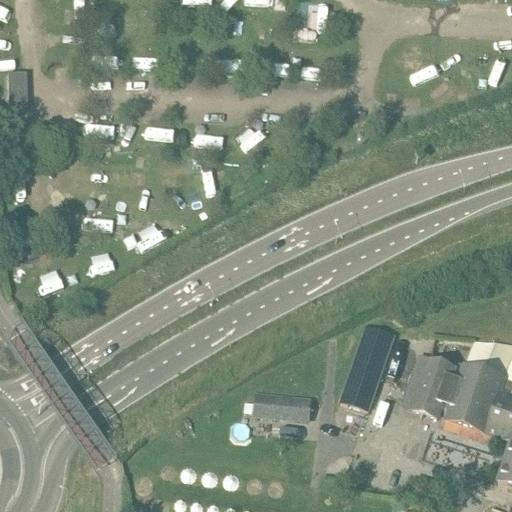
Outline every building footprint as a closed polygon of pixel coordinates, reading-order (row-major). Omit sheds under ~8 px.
[(7,111),(27,111),(26,76),(7,76),(7,111)] [(394,339),(365,329),(339,404),(367,415),(394,339)] [(465,370),(460,385),(451,382),(454,372),(429,364),(411,414),(436,423),(439,416),(448,420),(445,426),(485,440),(485,439),(500,444),(511,448),(511,450),(507,466),(499,489),(511,493),(511,402),(499,398),(504,384),(502,383),(511,356),(511,352),(475,346),(467,371),(465,370)] [(254,395),(251,416),(251,419),(309,426),(312,402),(254,395)] [(495,461),(507,466),(511,450),(511,448),(500,444),(498,452),(495,461)]
